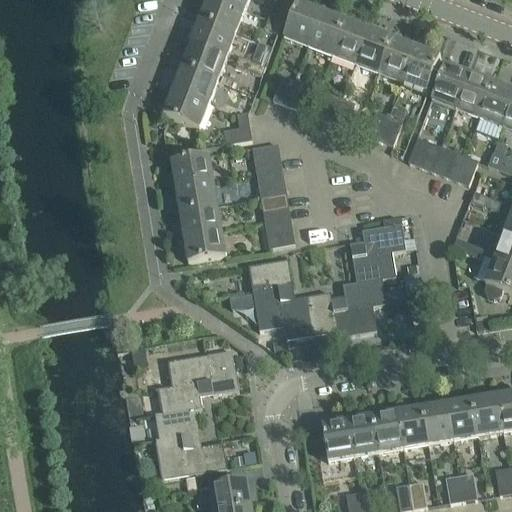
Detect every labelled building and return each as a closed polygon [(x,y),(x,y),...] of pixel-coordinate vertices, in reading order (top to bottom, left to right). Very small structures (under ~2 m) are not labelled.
[(200,24),(236,38),(245,14),(209,0),(200,24)] [(250,0),(209,0),(245,14),(250,0)] [(291,4),(280,0),(277,0),(269,23),(282,28),(291,4)] [(298,6),(284,42),(308,51),(322,16),(298,6)] [(332,60),(345,24),(322,16),(308,51),(332,60)] [(265,32),(279,37),(282,28),(269,23),(265,32)] [(191,47),(227,61),(236,38),(200,24),(191,47)] [(355,69),(369,33),(345,24),(332,60),(355,69)] [(379,78),(392,42),(369,33),(355,69),(379,78)] [(403,87),(416,51),(392,42),(379,78),(403,87)] [(182,71),(218,85),(227,61),(191,47),(182,71)] [(428,96),(441,61),(416,51),(403,87),(428,96)] [(239,60),(236,70),(248,75),(252,65),(239,60)] [(262,80),(266,70),(252,65),(248,75),(262,80)] [(446,69),(432,105),(456,114),(470,78),(446,69)] [(173,94),(209,108),(218,85),(182,71),(173,94)] [(480,123),(494,87),(470,78),(456,114),(480,123)] [(283,81),(273,105),(286,110),(295,86),(283,81)] [(299,115),(308,91),(295,86),(286,110),(299,115)] [(504,132),(511,110),(511,94),(494,87),(480,123),(504,132)] [(164,119),(200,133),(209,108),(173,94),(164,119)] [(329,99),(320,123),(333,127),(342,103),(329,99)] [(346,132),(355,109),(342,103),(333,127),(346,132)] [(377,117),(368,140),(381,145),(390,122),(377,117)] [(248,118),(238,119),(240,133),(250,131),(248,118)] [(393,150),(402,126),(390,122),(381,145),(393,150)] [(227,150),(252,146),(250,131),(240,133),(224,136),(227,150)] [(418,143),(409,168),(420,172),(429,147),(418,143)] [(433,176),(442,152),(429,147),(420,172),(433,176)] [(279,149),(253,154),(255,165),(280,160),(279,149)] [(445,181),(455,157),(442,152),(433,176),(445,181)] [(456,185),(466,161),(455,157),(445,181),(456,185)] [(488,171),(498,175),(503,162),(493,159),(488,171)] [(209,160),(173,166),(177,191),(213,185),(209,160)] [(280,160),(255,165),(257,178),(283,174),(280,160)] [(469,190),(478,166),(466,161),(456,185),(469,190)] [(283,174),(257,178),(259,191),(285,187),(283,174)] [(213,185),(177,191),(181,216),(218,210),(213,185)] [(285,187),(259,191),(261,202),(287,198),(285,187)] [(475,197),(472,206),(485,211),(488,201),(475,197)] [(287,198),(261,202),(263,214),(289,210),(287,198)] [(498,216),(501,206),(488,201),(485,211),(498,216)] [(218,210),(181,216),(185,241),(222,235),(218,210)] [(289,210),(263,214),(265,228),(291,223),(289,210)] [(291,223),(265,228),(267,240),(293,236),(291,223)] [(406,254),(402,229),(362,236),(365,250),(366,261),(393,256),(406,254)] [(189,267),(226,261),(222,235),(185,241),(189,267)] [(269,253),(295,249),(293,236),(267,240),(269,253)] [(495,263),(511,269),(511,242),(504,240),(495,263)] [(457,243),(454,253),(467,258),(470,248),(457,243)] [(480,263),(483,253),(470,248),(467,258),(480,263)] [(365,250),(352,252),(351,249),(350,249),(352,263),(366,261),(365,250)] [(383,284),(397,282),(393,256),(366,261),(352,263),(357,288),(383,284)] [(511,297),(511,269),(495,263),(485,288),(487,288),(484,295),(488,302),(494,304),(501,302),(503,295),(511,297)] [(293,291),(289,265),(249,271),(253,296),(279,292),(279,293),(291,291),(293,291)] [(387,309),(383,284),(357,288),(343,290),(345,305),(347,315),(347,316),(373,311),(387,309)] [(293,304),(291,291),(279,293),(281,306),(293,304)] [(260,336),(285,332),(281,306),(279,293),(279,292),(253,296),(260,336)] [(304,302),(310,342),(337,337),(334,317),(332,307),(331,298),(304,302)] [(304,302),(293,304),(281,306),(285,332),(287,345),(310,342),(304,302)] [(426,328),(422,304),(410,306),(414,330),(426,328)] [(345,305),(332,307),(334,317),(347,315),(345,305)] [(338,343),(377,336),(373,311),(347,316),(347,315),(334,317),(337,337),(338,343)] [(488,320),(476,322),(479,334),(490,331),(488,320)] [(286,343),(273,346),(276,357),(288,355),(286,343)] [(337,344),(324,346),(327,359),(339,357),(337,344)] [(300,351),(288,353),(291,366),(302,364),(300,351)] [(135,369),(145,367),(142,353),(132,355),(135,369)] [(213,399),(239,395),(233,356),(208,360),(211,386),(213,397),(213,399)] [(169,366),(173,391),(198,388),(211,386),(208,360),(169,366)] [(244,360),(235,361),(237,373),(246,371),(244,360)] [(200,398),(213,397),(211,386),(198,388),(200,398)] [(200,398),(198,388),(173,391),(159,393),(163,418),(163,419),(196,414),(203,413),(200,398)] [(511,435),(511,397),(497,400),(503,437),(511,435)] [(503,437),(497,400),(472,404),(478,442),(503,437)] [(478,442),(472,404),(447,408),(453,446),(478,442)] [(453,446),(447,408),(422,412),(429,450),(453,446)] [(429,450),(422,412),(397,416),(404,454),(429,450)] [(200,438),(196,414),(163,419),(163,418),(156,419),(160,444),(183,441),(197,439),(200,438)] [(404,454),(397,416),(373,420),(379,458),(404,454)] [(379,458),(373,420),(348,424),(354,462),(379,458)] [(323,429),(329,466),(354,462),(348,424),(323,429)] [(256,427),(225,431),(227,447),(258,442),(256,427)] [(199,452),(197,439),(183,441),(185,454),(199,452)] [(160,444),(156,445),(163,485),(188,480),(184,454),(185,454),(183,441),(160,444)] [(199,452),(185,454),(184,454),(188,480),(197,479),(227,474),(223,448),(199,452)] [(257,467),(255,456),(244,458),(244,459),(246,469),(257,467)] [(246,469),(244,459),(234,461),(236,470),(246,469)] [(496,475),(500,501),(511,498),(511,492),(509,473),(496,475)] [(199,493),(199,494),(211,492),(213,511),(237,511),(252,510),(248,484),(230,487),(227,474),(197,479),(197,481),(199,493)] [(478,504),(473,479),(459,481),(463,507),(478,504)] [(197,481),(187,483),(189,495),(199,493),(197,481)] [(446,483),(450,509),(463,507),(459,481),(446,483)] [(427,511),(424,487),(409,490),(413,511),(427,511)] [(397,492),(400,511),(413,511),(409,490),(397,492)] [(376,511),(374,495),(360,498),(361,511),(376,511)] [(347,500),(348,511),(361,511),(360,498),(347,500)]
